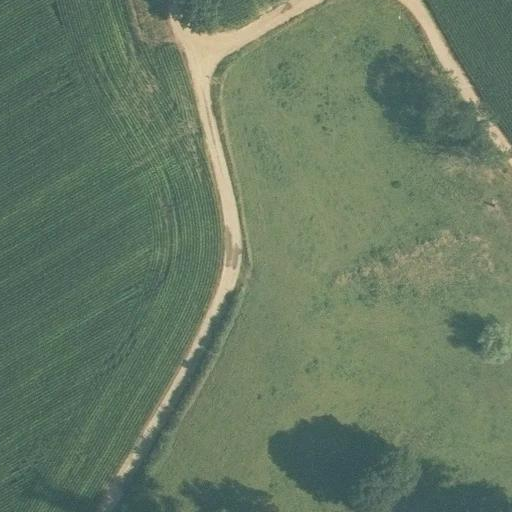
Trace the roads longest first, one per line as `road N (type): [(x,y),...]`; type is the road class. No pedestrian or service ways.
road 1 (track): [(196,56),(233,221),(232,264),(219,312),(105,511)]
road 2 (track): [(511,154),(412,0)]
road 3 (track): [(317,0),(196,56)]
